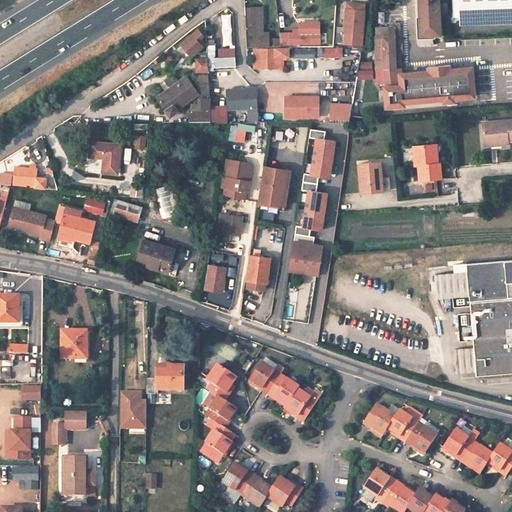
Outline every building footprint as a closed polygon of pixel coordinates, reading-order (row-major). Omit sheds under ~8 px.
[(511,0),(460,0),(461,24),(511,22),(511,0)] [(419,17),(440,16),(440,12),(440,3),(440,1),(419,1),(419,17)] [(363,11),(364,4),(348,2),(347,9),(363,11)] [(244,8),(246,47),(268,47),(268,37),(264,37),(257,38),(256,17),(258,17),(257,7),(244,8)] [(362,35),(364,11),(363,11),(347,9),(346,9),(343,33),(362,35)] [(219,14),(220,47),(231,46),(230,14),(219,14)] [(419,35),(441,34),(440,21),(419,21),(419,35)] [(376,35),(374,35),(376,81),(384,81),(384,87),(383,87),(384,104),(401,103),(401,101),(442,99),(442,102),(451,102),(451,99),(472,99),(471,70),(450,71),(450,66),(427,67),(427,71),(400,72),(400,52),(400,43),(399,22),(389,22),(389,26),(376,26),(376,35)] [(197,41),(202,36),(194,27),(175,43),(188,58),(202,47),(197,41)] [(319,44),(319,34),(290,34),(290,43),(319,44)] [(206,57),(193,57),(194,70),(234,68),(233,48),(214,49),(214,39),(205,39),(206,57)] [(286,55),(286,48),(276,48),(259,49),(259,68),(283,67),(282,55),(286,55)] [(357,62),(356,79),(372,79),(372,62),(357,62)] [(178,89),(159,103),(165,111),(170,117),(176,112),(175,110),(198,93),(186,77),(175,85),(178,89)] [(178,89),(175,85),(156,98),(159,103),(178,89)] [(256,88),(227,89),(217,90),(218,109),(227,108),(227,109),(257,108),(256,88)] [(318,96),(285,96),(285,106),(291,106),(291,116),(318,116),(318,96)] [(190,123),(211,122),(210,98),(199,99),(199,110),(190,110),(190,123)] [(511,119),(482,122),(484,143),(511,140),(511,119)] [(226,139),(241,142),(244,128),(229,125),(226,139)] [(332,179),(337,140),(316,137),(310,176),(332,179)] [(119,159),(120,145),(91,143),(90,156),(104,158),(119,159)] [(434,144),(414,146),(415,166),(419,166),(420,180),(442,179),(440,163),(436,164),(434,144)] [(104,158),(103,172),(118,173),(119,159),(104,158)] [(220,188),(223,188),(222,195),(247,199),(248,192),(250,193),(254,167),(250,163),(226,158),(220,188)] [(383,190),(380,162),(359,163),(361,192),(383,190)] [(36,185),(37,169),(15,167),(13,185),(26,186),(26,184),(36,185)] [(289,170),(266,167),(261,202),(279,205),(281,205),(284,189),(286,190),(289,170)] [(0,183),(10,185),(11,175),(0,173),(0,183)] [(279,205),(261,202),(260,208),(285,211),(289,190),(286,190),(284,189),(281,205),(279,205)] [(324,231),(329,193),(308,190),(302,228),(324,231)] [(0,228),(1,228),(8,196),(3,195),(0,194),(0,228)] [(31,204),(15,200),(10,225),(25,228),(24,232),(41,235),(40,238),(50,240),(53,227),(55,221),(45,219),(45,215),(29,212),(31,204)] [(103,213),(103,201),(83,200),(83,213),(103,213)] [(137,221),(141,207),(118,200),(113,214),(137,221)] [(65,213),(80,217),(80,216),(81,211),(66,207),(65,213)] [(65,213),(57,211),(55,221),(53,227),(61,229),(60,234),(61,234),(75,237),(92,241),(96,220),(80,217),(65,213)] [(239,234),(241,216),(220,213),(218,223),(214,222),(212,236),(231,239),(232,233),(239,234)] [(355,244),(418,237),(417,225),(364,230),(363,220),(353,221),(355,244)] [(167,272),(175,249),(143,239),(136,262),(167,272)] [(321,245),(294,241),(290,264),(318,268),(321,245)] [(271,258),(251,255),(247,280),(267,283),(271,258)] [(511,261),(467,265),(468,273),(435,276),(437,299),(470,297),(471,313),(468,312),(457,313),(460,341),(470,340),(473,338),(474,347),(455,349),(457,372),(476,371),(476,376),(511,372),(511,261)] [(228,267),(208,264),(204,290),(224,293),(228,267)] [(290,264),(289,270),(316,275),(318,268),(290,264)] [(19,295),(0,294),(0,322),(19,322),(19,295)] [(88,330),(62,330),(62,357),(76,358),(76,355),(88,355),(88,330)] [(6,344),(5,353),(26,353),(26,345),(6,344)] [(250,381),(268,393),(279,376),(273,371),(278,364),(266,357),(250,381)] [(224,400),(228,394),(226,393),(237,377),(217,364),(206,379),(211,382),(207,389),(219,397),(224,400)] [(147,393),(158,394),(157,390),(183,390),(184,367),(158,367),(158,380),(147,380),(147,393)] [(299,386),(287,378),(286,380),(279,376),(268,393),(286,405),(298,387),(299,386)] [(18,386),(19,402),(39,402),(38,385),(18,386)] [(311,396),(298,387),(286,405),(284,407),(304,420),(321,395),(315,390),(311,396)] [(120,428),(146,429),(147,401),(142,401),(142,393),(122,392),(120,428)] [(219,397),(210,410),(213,411),(209,417),(210,418),(225,428),(237,409),(224,400),(219,397)] [(387,411),(382,408),(380,410),(374,406),(362,422),(383,435),(386,429),(395,417),(387,411)] [(387,411),(395,417),(399,411),(391,406),(387,411)] [(405,414),(411,418),(416,410),(410,407),(405,414)] [(386,429),(405,441),(416,424),(420,419),(423,415),(416,410),(411,418),(405,414),(399,410),(399,411),(395,417),(386,429)] [(86,427),(86,412),(66,412),(66,426),(86,427)] [(31,432),(31,418),(15,418),(14,431),(11,431),(11,449),(6,449),(6,457),(30,458),(30,452),(33,452),(33,449),(30,449),(30,432),(31,432)] [(225,455),(233,442),(231,441),(236,435),(225,428),(210,418),(206,425),(213,430),(205,441),(206,442),(210,445),(205,453),(218,462),(223,454),(225,455)] [(439,431),(420,419),(416,424),(422,428),(423,426),(437,435),(439,431)] [(63,443),(63,423),(53,423),(53,443),(63,443)] [(405,441),(424,454),(437,435),(423,426),(422,428),(416,424),(405,441)] [(473,442),(467,439),(468,437),(456,428),(443,448),(461,460),(473,442)] [(205,453),(210,445),(206,442),(200,450),(205,453)] [(493,453),(480,444),(478,446),(473,442),(461,460),(479,473),(486,463),(493,453)] [(511,465),(511,455),(511,452),(499,444),(493,453),(486,463),(505,476),(510,468),(511,465)] [(95,494),(95,483),(86,482),(86,469),(86,457),(67,456),(66,493),(95,494)] [(254,474),(236,462),(223,482),(236,491),(237,489),(242,492),(254,474)] [(9,467),(9,482),(17,482),(17,490),(36,490),(36,467),(9,467)] [(396,481),(376,468),(364,487),(377,496),(379,494),(384,498),(396,481)] [(95,483),(95,469),(86,469),(86,482),(95,483)] [(242,492),(250,497),(248,499),(260,507),(267,496),(273,487),(254,474),(242,492)] [(267,496),(282,507),(286,502),(291,506),(300,494),(294,490),(295,487),(280,477),(273,487),(267,496)] [(384,498),(391,502),(390,504),(402,511),(403,511),(407,507),(415,494),(396,481),(384,498)] [(423,511),(433,497),(419,488),(415,494),(407,507),(413,511),(423,511)] [(443,511),(449,503),(435,494),(433,497),(423,511),(443,511)] [(443,511),(462,511),(464,509),(451,501),(449,503),(443,511)]
